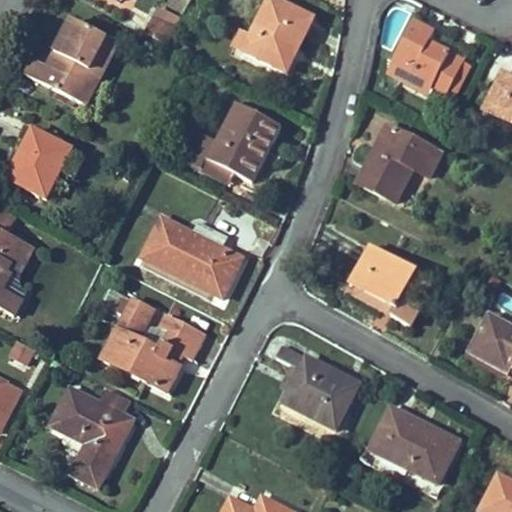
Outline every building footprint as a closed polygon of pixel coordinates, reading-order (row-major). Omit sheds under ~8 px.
[(325,17),(292,0),(275,0),(254,41),(290,59),(299,42),(309,47),(325,17)] [(159,11),(145,40),(168,51),(183,22),(159,11)] [(80,13),(62,47),(77,54),(94,20),(80,13)] [(421,15),(397,64),(454,93),(472,57),(438,40),(445,27),(421,15)] [(43,54),(35,70),(100,103),(108,86),(94,79),(101,64),(108,67),(124,35),(94,20),(77,54),(62,47),(55,60),(43,54)] [(124,35),(108,67),(116,72),(132,39),(124,35)] [(299,42),(290,59),(300,65),(309,47),(299,42)] [(511,66),(509,65),(491,98),(497,102),(511,109),(511,66)] [(226,136),(219,150),(253,168),(263,174),(292,119),(248,96),(226,136)] [(396,119),(365,177),(405,199),(422,166),(437,174),(451,148),(396,119)] [(42,126),(18,173),(59,194),(83,147),(42,126)] [(219,150),(226,136),(210,128),(195,157),(245,184),(253,168),(219,150)] [(31,234),(20,229),(27,215),(0,201),(0,303),(18,313),(29,292),(14,284),(23,267),(16,264),(31,234)] [(165,210),(145,248),(232,293),(251,255),(165,210)] [(44,241),(31,234),(16,264),(23,267),(28,270),(44,241)] [(442,277),(381,242),(372,258),(383,263),(369,287),(404,306),(400,314),(416,323),(442,277)] [(383,263),(372,258),(359,281),(369,287),(383,263)] [(404,306),(369,287),(365,294),(400,314),(404,306)] [(159,304),(137,292),(106,351),(174,387),(193,352),(198,355),(212,330),(173,309),(167,320),(179,326),(169,344),(145,331),(159,304)] [(511,318),(495,308),(471,347),(511,369),(511,318)] [(360,376),(290,339),(283,352),(290,356),(300,361),(287,386),(283,394),(336,421),(360,376)] [(7,361),(29,373),(38,356),(16,344),(7,361)] [(300,361),(290,356),(277,380),(287,386),(300,361)] [(0,419),(8,424),(32,380),(0,362),(0,419)] [(86,466),(112,479),(137,432),(123,424),(131,407),(136,398),(118,388),(111,402),(78,386),(65,412),(104,432),(86,466)] [(393,396),(369,438),(436,474),(459,432),(393,396)] [(123,424),(137,432),(146,414),(131,407),(123,424)] [(511,511),(511,476),(499,469),(478,509),(483,511),(511,511)] [(292,511),(294,509),(261,492),(252,507),(229,494),(219,511),(292,511)]
